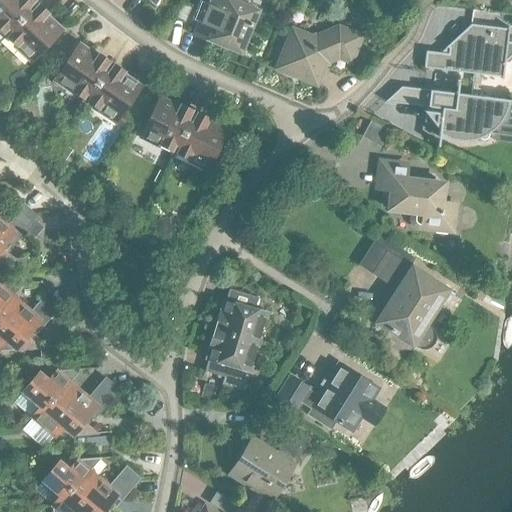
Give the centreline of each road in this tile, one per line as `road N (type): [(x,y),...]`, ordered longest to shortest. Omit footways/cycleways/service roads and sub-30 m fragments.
road 1 (residential): [(172,365),(201,268),(241,192),(305,128),(285,107),(171,57),(93,0)]
road 2 (residential): [(172,365),(140,362),(99,327),(67,204),(27,167)]
road 3 (residential): [(160,511),(171,461),(172,365)]
